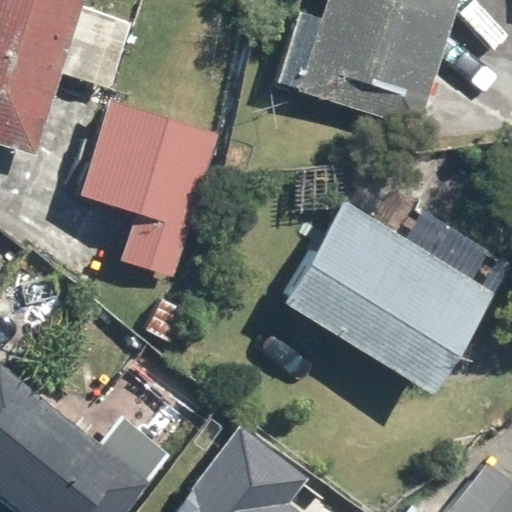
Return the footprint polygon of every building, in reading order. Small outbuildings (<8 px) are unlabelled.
[(0,0),(0,155),(20,162),(71,0),(0,0)] [(447,1),(443,0),(309,0),(279,93),(403,134),(447,1)] [(149,119),(91,102),(61,199),(119,216),(104,265),(162,282),(206,136),(149,119)] [(390,243),(325,204),(260,311),(322,351),(406,403),(490,271),(406,218),(390,243)] [(114,511),(132,490),(0,388),(0,511),(114,511)] [(231,417),(162,511),(301,511),(302,511),(278,494),(299,466),(231,417)] [(509,511),(511,511),(511,495),(503,507),(509,511)]
